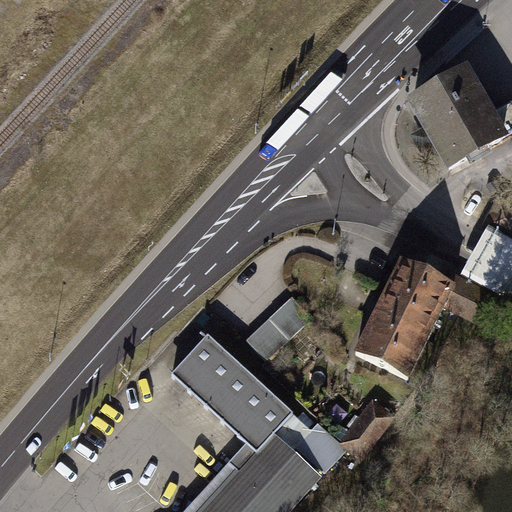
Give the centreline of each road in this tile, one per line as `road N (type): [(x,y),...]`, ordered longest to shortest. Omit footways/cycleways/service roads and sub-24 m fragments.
road 1 (primary): [(244,208),(0,470)]
road 2 (primary): [(447,0),(311,138)]
road 3 (primary): [(244,208),(393,195)]
